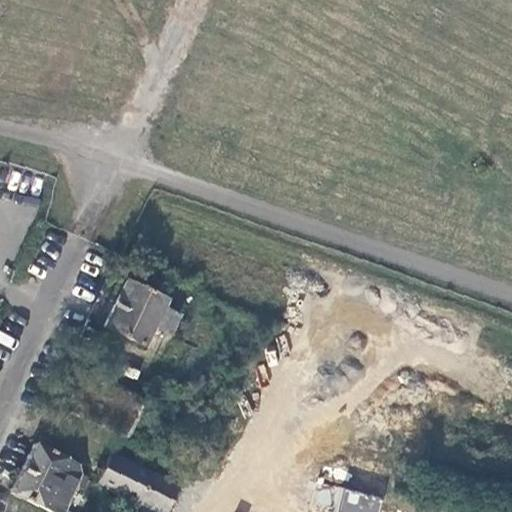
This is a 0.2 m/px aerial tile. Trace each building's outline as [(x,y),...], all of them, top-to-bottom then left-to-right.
[(118,256),(110,271),(119,277),(121,273),(125,274),(131,262),(118,256)] [(106,330),(146,348),(155,331),(171,338),(182,317),(165,309),(169,299),(129,283),(106,330)] [(84,327),(78,338),(106,351),(111,340),(84,327)] [(48,404),(124,439),(145,404),(68,363),(48,404)] [(34,443),(10,493),(48,511),(63,511),(77,485),(82,488),(87,479),(81,476),(73,462),(34,443)] [(164,511),(177,486),(112,455),(98,483),(156,511),(164,511)] [(316,486),(313,511),(323,511),(379,511),(381,493),(316,486)]
